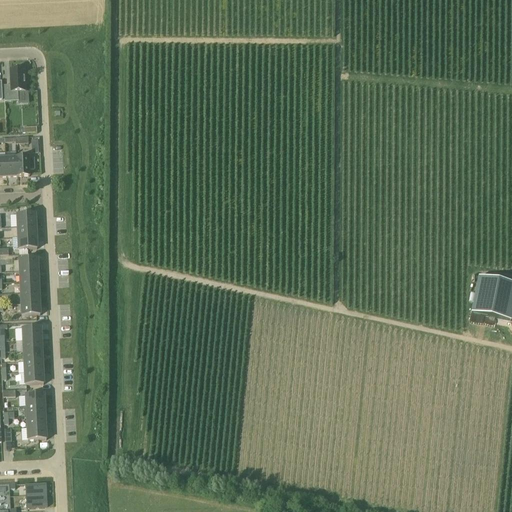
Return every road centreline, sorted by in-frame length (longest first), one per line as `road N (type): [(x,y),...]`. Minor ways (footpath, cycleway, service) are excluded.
road 1 (residential): [(47,197),(60,464)]
road 2 (residential): [(0,53),(38,53),(41,61),(47,197)]
